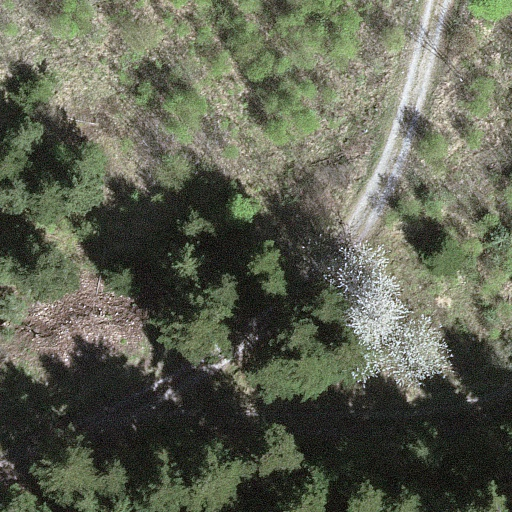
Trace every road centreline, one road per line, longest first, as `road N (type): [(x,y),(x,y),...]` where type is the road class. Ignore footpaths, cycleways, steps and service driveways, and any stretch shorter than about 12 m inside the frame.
road 1 (track): [(434,0),(400,158),(289,304),(159,399),(0,476)]
road 2 (track): [(159,399),(320,429),(511,407)]
